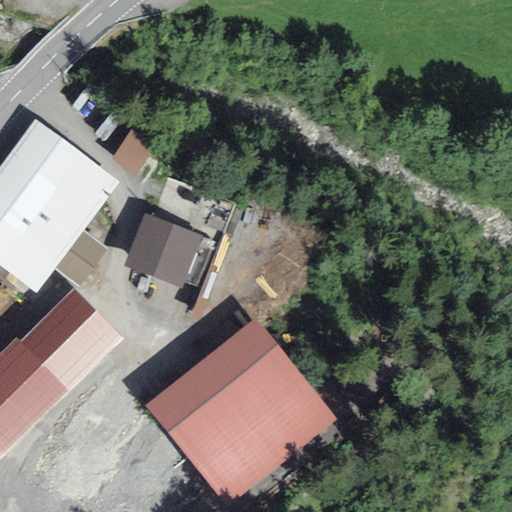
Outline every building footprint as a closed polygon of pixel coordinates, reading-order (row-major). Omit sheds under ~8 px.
[(14,162),(0,181),(0,212),(58,255),(105,192),(100,179),(38,130),(14,162)] [(140,181),(158,149),(131,135),(114,166),(140,181)] [(172,190),(163,218),(181,225),(192,197),(172,190)] [(46,270),(58,255),(0,212),(0,266),(5,260),(36,284),(46,270)] [(178,234),(181,225),(163,218),(159,227),(150,224),(136,261),(178,277),(192,240),(178,234)] [(228,494),(322,419),(254,334),(257,331),(256,330),(160,409),(228,494)] [(0,446),(55,391),(22,358),(0,373),(0,446)]
